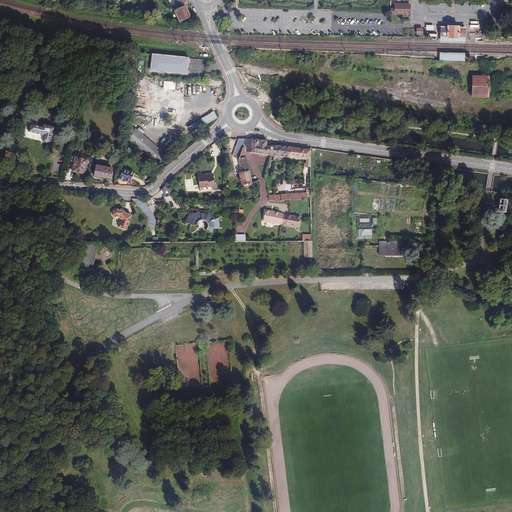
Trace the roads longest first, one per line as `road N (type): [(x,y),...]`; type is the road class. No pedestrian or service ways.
road 1 (secondary): [(254,122),(292,138),(511,169)]
road 2 (tertiary): [(229,122),(149,192),(0,184)]
